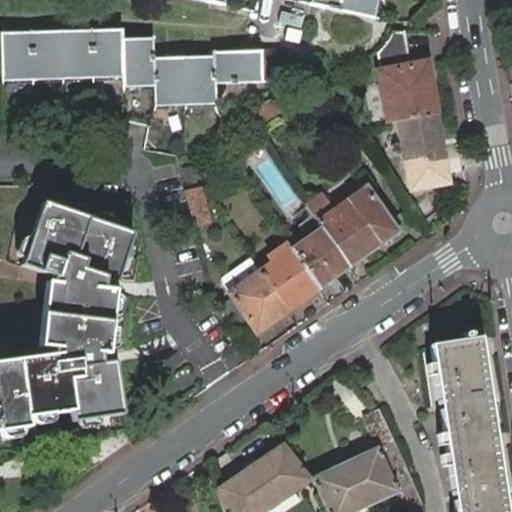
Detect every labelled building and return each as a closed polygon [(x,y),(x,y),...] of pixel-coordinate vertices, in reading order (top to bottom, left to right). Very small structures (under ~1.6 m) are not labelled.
[(249,0),(208,0),(248,8),(249,0)] [(288,0),(376,20),(380,0),(288,0)] [(120,25),(0,30),(0,33),(4,80),(124,74),(124,89),(155,89),(156,108),(218,105),(218,84),(267,82),(265,52),(215,54),(214,59),(155,61),(153,37),(121,39),(120,25)] [(381,48),(376,53),(380,74),(389,123),(395,122),(434,115),(425,65),(410,68),(404,32),(391,32),(389,36),(384,44),(381,48)] [(279,104),(272,92),(239,112),(247,124),(279,104)] [(445,176),(434,115),(395,122),(407,184),(445,176)] [(200,187),(183,191),(192,227),(209,223),(200,187)] [(322,228),(348,265),(396,231),(366,188),(358,194),(347,202),(333,212),(321,195),(313,200),(305,206),(322,228)] [(128,230),(37,199),(16,261),(50,274),(50,281),(44,280),(37,343),(49,345),(51,355),(0,361),(0,429),(29,425),(27,416),(69,411),(71,419),(120,413),(112,360),(98,362),(97,351),(103,351),(110,288),(94,286),(95,275),(111,281),(128,230)] [(317,287),(348,265),(322,228),(291,250),(317,287)] [(291,250),(287,245),(269,257),(272,262),(259,272),(285,309),(317,287),(291,250)] [(253,332),(285,309),(259,272),(228,293),(253,332)] [(456,511),(506,511),(480,341),(431,347),(456,511)] [(312,477),(314,480),(327,511),(353,511),(398,493),(401,492),(399,487),(413,480),(380,409),(374,411),(387,443),(312,477)] [(284,444),(215,488),(222,511),(263,511),(314,480),(312,477),(284,444)] [(401,492),(398,493),(405,511),(416,511),(426,508),(413,480),(399,487),(401,492)]
